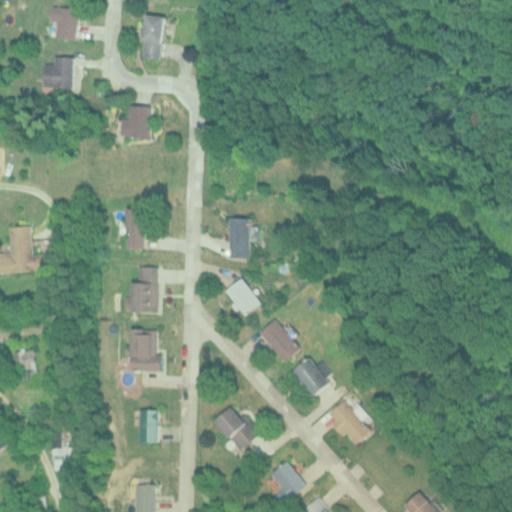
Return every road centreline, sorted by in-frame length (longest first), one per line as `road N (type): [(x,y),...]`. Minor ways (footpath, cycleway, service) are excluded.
road 1 (residential): [(376,511),(190,304),(193,89),(122,77),(112,68),(115,0)]
road 2 (residential): [(183,511),(190,304)]
road 3 (residential): [(0,395),(40,449),(56,511)]
